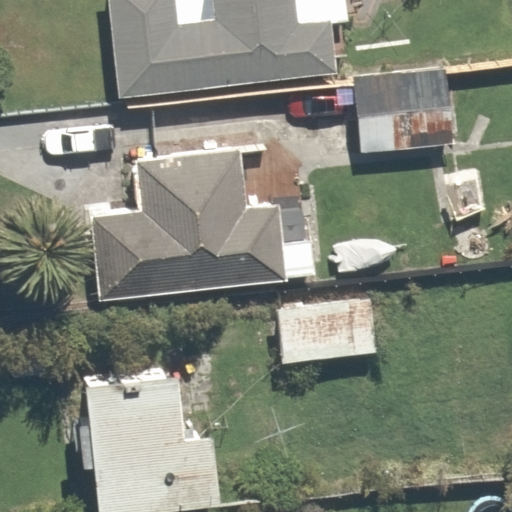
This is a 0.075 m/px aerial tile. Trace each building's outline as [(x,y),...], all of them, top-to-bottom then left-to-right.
[(167,0),(102,0),(112,87),(329,64),(324,17),(293,20),(290,0),(199,0),(201,12),(169,15),(167,0)] [(446,60),(348,67),(353,146),(451,140),(446,60)] [(89,290),(275,268),(258,131),(127,146),(134,199),(79,206),(89,290)] [(376,294),(276,300),(279,357),(380,352),(376,294)] [(162,359),(71,369),(85,499),(204,486),(196,409),(168,412),(162,359)]
